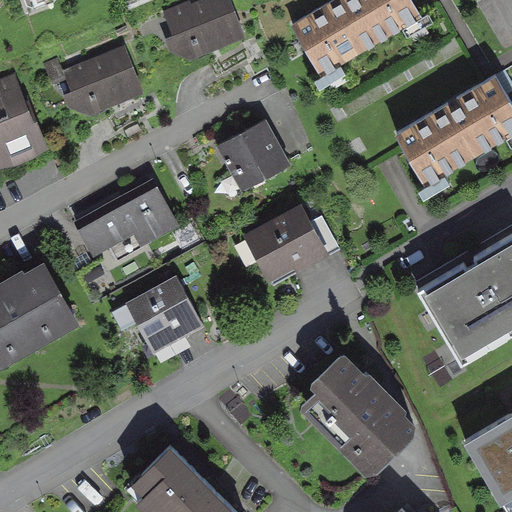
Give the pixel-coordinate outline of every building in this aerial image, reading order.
[(236,0),(197,0),(175,8),(191,54),(249,33),(236,0)] [(416,0),(337,0),(304,19),(330,65),(423,13),(416,0)] [(120,48),(69,70),(85,109),(137,88),(120,48)] [(511,82),(506,73),(408,133),(435,178),(511,131),(511,82)] [(0,154),(7,152),(10,161),(52,143),(27,84),(4,94),(0,85),(0,154)] [(263,123),(223,145),(244,182),(284,160),(263,123)] [(157,175),(85,211),(109,258),(181,222),(157,175)] [(249,233),(274,277),(325,249),(301,205),(249,233)] [(511,231),(422,284),(464,357),(511,329),(511,231)] [(0,360),(72,321),(41,266),(0,288),(0,360)] [(175,278),(133,303),(157,345),(200,321),(175,278)] [(421,423),(350,353),(309,396),(379,465),(421,423)] [(511,411),(510,413),(473,433),(510,499),(511,497),(511,411)] [(231,511),(171,449),(138,480),(148,490),(143,495),(158,511),(231,511)]
